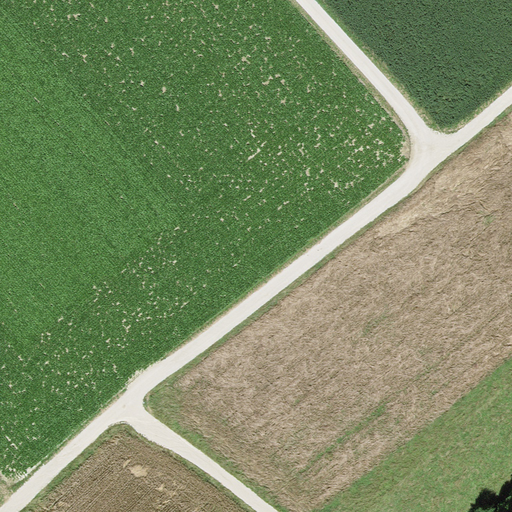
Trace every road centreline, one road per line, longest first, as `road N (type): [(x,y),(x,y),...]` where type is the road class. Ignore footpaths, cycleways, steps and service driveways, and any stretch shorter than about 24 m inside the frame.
road 1 (track): [(7,511),(436,152),(302,0)]
road 2 (track): [(265,511),(131,401)]
